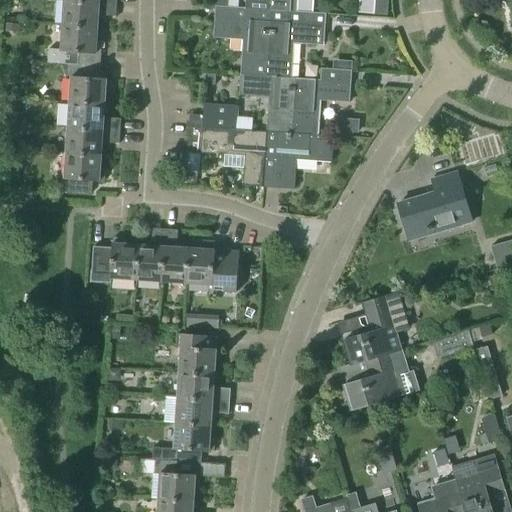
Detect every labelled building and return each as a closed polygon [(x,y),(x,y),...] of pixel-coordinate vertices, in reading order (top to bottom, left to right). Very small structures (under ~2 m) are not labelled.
[(246,0),(246,9),(271,11),(272,0),(246,0)] [(272,0),(271,11),(297,13),(297,0),(272,0)] [(376,0),(375,16),(388,17),(389,0),(376,0)] [(98,29),(99,17),(116,18),(117,5),(65,2),(63,27),(98,29)] [(243,41),(241,76),(267,77),(271,11),(246,9),(228,8),(216,7),(214,39),(243,41)] [(271,11),(267,77),(293,78),(295,45),(325,47),(327,15),(297,13),(271,11)] [(19,33),(20,26),(7,25),(7,32),(19,33)] [(49,50),(47,64),(101,67),(102,44),(97,44),(98,29),(63,27),(61,51),(49,50)] [(340,71),(352,72),(353,63),(340,62),(340,71)] [(69,104),(104,106),(105,93),(110,92),(111,82),(106,82),(106,80),(100,79),(101,67),(47,64),(67,66),(67,78),(71,78),(69,104)] [(295,79),(292,134),(318,136),(320,101),(350,103),(352,72),(340,71),(322,70),(321,80),(295,79)] [(267,132),(292,134),(295,79),(293,78),(267,77),(241,76),(240,96),(269,98),(267,132)] [(68,129),(120,132),(121,120),(103,118),(104,106),(69,104),(68,129)] [(204,105),(204,117),(238,119),(238,107),(204,105)] [(243,187),(264,188),(267,132),(237,130),(238,119),(204,117),(203,127),(201,154),(245,157),(243,187)] [(347,133),(359,134),(359,121),(348,120),(347,133)] [(200,154),(201,154),(203,127),(189,126),(187,153),(200,154)] [(101,157),(101,144),(119,145),(120,132),(68,129),(66,154),(101,157)] [(318,136),(292,134),(267,132),(264,188),(295,190),(297,161),(332,163),(334,137),(318,136)] [(100,171),(101,157),(66,154),(64,179),(60,179),(59,192),(91,194),(92,183),(99,183),(99,182),(104,182),(104,171),(100,171)] [(471,223),(456,172),(430,180),(434,193),(396,204),(405,235),(425,229),(425,231),(431,230),(432,235),(471,223)] [(150,245),(138,244),(135,280),(161,281),(164,230),(151,229),(150,245)] [(175,247),(176,231),(164,230),(161,281),(185,283),(187,248),(175,247)] [(110,278),(135,280),(138,244),(124,243),(124,238),(113,237),(113,243),(111,243),(110,247),(92,246),(89,281),(110,283),(110,278)] [(187,248),(185,283),(211,285),(211,289),(222,290),(222,291),(236,292),(238,252),(214,250),(213,250),(213,244),(203,244),(202,249),(187,248)] [(511,244),(489,251),(495,271),(511,266),(511,244)] [(503,271),(488,276),(492,289),(507,284),(503,271)] [(396,293),(385,297),(361,304),(370,332),(344,339),(352,364),(365,361),(403,350),(398,334),(408,330),(396,293)] [(217,329),(218,317),(188,315),(187,327),(217,329)] [(117,316),(117,323),(132,324),(133,317),(117,316)] [(120,327),(111,326),(110,340),(119,340),(120,327)] [(473,348),(468,330),(432,341),(437,359),(473,348)] [(175,334),(174,347),(179,347),(178,372),(212,374),(213,361),(218,361),(219,350),(214,350),(214,348),(215,337),(208,337),(175,334)] [(487,347),(474,351),(489,401),(502,397),(487,347)] [(344,385),(352,410),(419,389),(413,371),(409,372),(403,350),(365,361),(370,377),(344,385)] [(118,370),(107,369),(107,380),(118,381),(118,370)] [(211,388),(212,374),(178,372),(176,398),(229,401),(229,389),(211,388)] [(229,401),(176,398),(164,397),(162,422),(174,423),(209,425),(210,414),(228,415),(229,401)] [(502,441),(495,416),(481,420),(488,445),(502,441)] [(119,421),(108,420),(108,430),(119,430),(119,421)] [(152,448),(151,460),(152,460),(167,461),(200,463),(200,452),(207,452),(212,452),(213,440),(208,439),(209,425),(174,423),(173,449),(152,448)] [(397,471),(391,451),(390,446),(376,450),(383,475),(397,471)] [(100,468),(115,469),(116,458),(100,457),(100,468)] [(495,457),(452,469),(455,480),(456,482),(464,511),(492,511),(488,497),(505,492),(495,457)] [(152,499),(158,499),(191,501),(192,487),(198,488),(200,463),(167,461),(152,460),(151,460),(141,460),(140,474),(153,475),(152,499)] [(464,511),(456,482),(455,480),(432,487),(436,502),(418,507),(419,511),(464,511)] [(348,511),(345,501),(317,509),(313,498),(300,502),(302,511),(348,511)] [(158,499),(157,511),(190,511),(191,501),(158,499)] [(347,500),(345,501),(348,511),(374,511),(372,504),(350,511),(347,500)]
